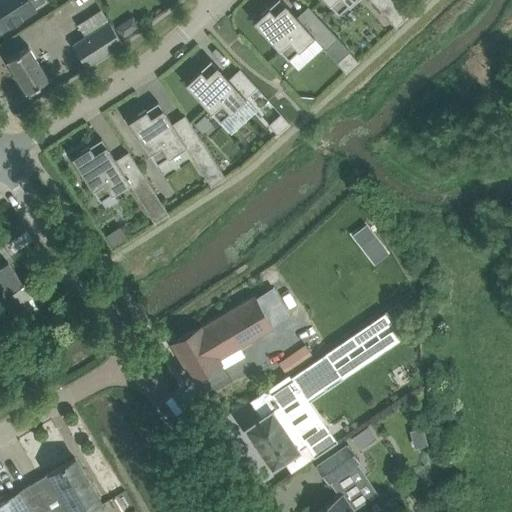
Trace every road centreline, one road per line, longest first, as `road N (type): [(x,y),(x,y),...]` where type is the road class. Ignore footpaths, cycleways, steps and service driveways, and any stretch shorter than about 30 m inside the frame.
road 1 (residential): [(2,155),(180,38),(213,6)]
road 2 (tertiary): [(132,360),(2,155)]
road 3 (tertiary): [(229,511),(132,360)]
road 4 (residential): [(0,439),(132,360)]
